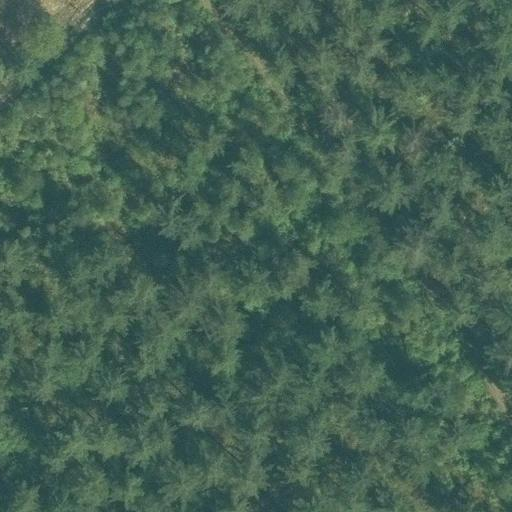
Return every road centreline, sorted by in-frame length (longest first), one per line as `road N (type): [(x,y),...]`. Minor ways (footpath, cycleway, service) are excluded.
road 1 (track): [(224,0),(511,396)]
road 2 (track): [(123,0),(0,109)]
